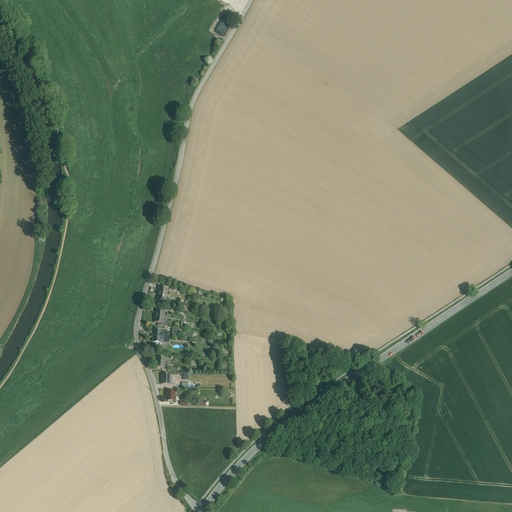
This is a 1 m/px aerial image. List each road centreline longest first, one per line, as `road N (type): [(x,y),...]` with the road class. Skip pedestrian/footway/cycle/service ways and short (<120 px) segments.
road 1 (unclassified): [(201,511),(175,480),(138,319),(199,93),(250,0)]
road 2 (secondary): [(201,511),(287,423),(511,273)]
